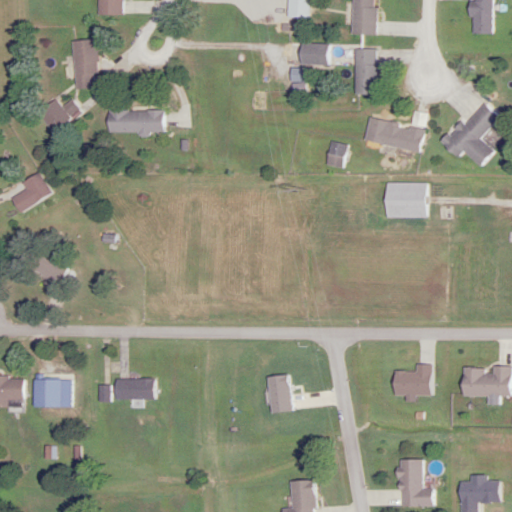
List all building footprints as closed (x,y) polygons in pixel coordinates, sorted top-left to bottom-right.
[(95,0),(96,16),(120,16),(119,0),(95,0)] [(308,18),(308,0),(285,0),(285,18),(308,18)] [(374,35),(374,0),(349,0),(350,35),(374,35)] [(492,0),(470,0),(470,34),(492,35),(492,0)] [(94,41),(70,42),(73,89),(96,88),(94,41)] [(297,46),(297,66),(353,66),(353,95),(376,95),(376,47),(297,46)] [(51,132),(78,109),(70,100),(60,109),(52,99),(35,114),(51,132)] [(499,118),(483,103),(463,125),(459,121),(439,143),(455,158),(461,152),(478,168),(493,152),(479,139),(499,118)] [(164,112),(105,112),(105,133),(164,133),(164,112)] [(420,153),(424,130),(367,119),(363,143),(420,153)] [(20,182),(31,203),(49,193),(38,173),(20,182)] [(426,183),(383,183),(383,218),(426,219),(426,183)] [(58,284),(66,264),(33,250),(24,270),(58,284)] [(509,368),(492,367),(492,372),(462,371),(461,399),(508,401),(509,368)] [(291,412),(288,376),(265,378),(268,414),(291,412)] [(0,378),(0,408),(21,409),(21,379),(0,378)] [(110,380),(110,387),(99,387),(99,400),(154,400),(154,380),(110,380)] [(31,407),(60,407),(60,381),(31,381),(31,407)] [(398,507),(434,507),(434,490),(421,489),(422,461),(399,461),(398,507)] [(313,511),(313,481),(289,482),(290,509),(279,510),(279,511),(313,511)]
